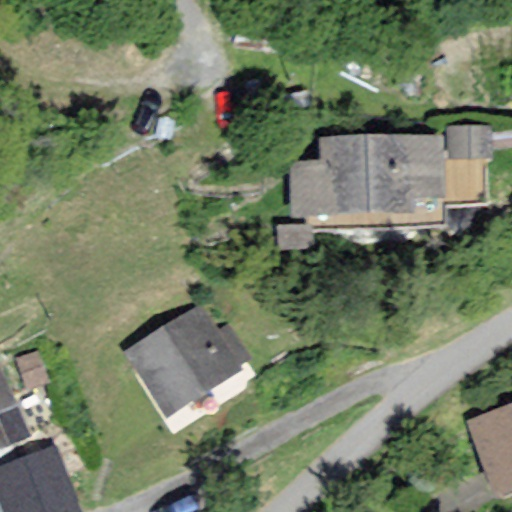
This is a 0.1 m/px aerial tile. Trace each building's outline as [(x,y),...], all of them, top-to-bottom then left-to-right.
[(488,133),(450,134),(450,161),(488,161),(488,133)] [(324,171),(291,172),(293,229),(310,228),(410,226),(409,203),(443,202),(442,146),(323,149),(324,171)] [(293,229),(277,229),(278,255),(311,255),(310,228),(293,229)] [(217,338),(201,313),(130,355),(170,423),(240,382),(233,371),(247,362),(229,331),(217,338)] [(39,353),(16,361),(27,393),(50,384),(39,353)] [(0,380),(0,443),(4,443),(0,433),(0,409),(10,406),(0,380)] [(511,416),(472,430),(496,503),(511,497),(511,416)] [(17,511),(65,511),(76,508),(54,449),(1,469),(17,511)]
